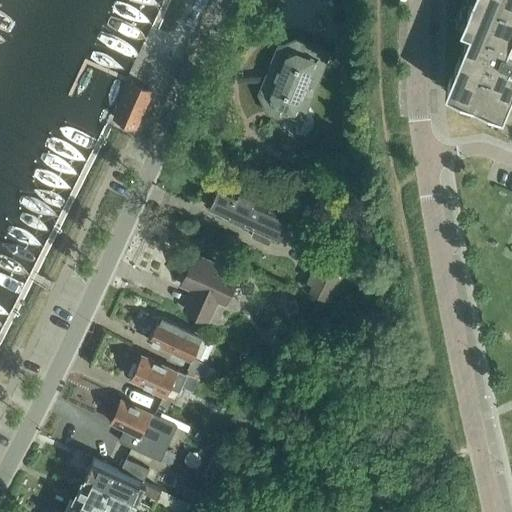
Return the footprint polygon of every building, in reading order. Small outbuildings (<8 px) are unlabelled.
[(511,0),(463,0),(454,22),(470,28),(445,89),(461,96),(472,100),(489,107),(500,111),(504,113),(511,91),(511,0)] [(343,23),(342,35),(352,35),(353,23),(343,23)] [(276,62),(276,64),(274,66),(275,67),(271,71),(271,77),(270,77),(270,79),(269,81),(268,82),(267,85),(266,87),(266,89),(265,91),(265,93),(265,95),(265,97),(266,98),(266,100),(267,102),(268,104),(269,105),(272,104),(276,112),(293,119),(294,119),(296,119),(297,118),(298,118),(299,117),(300,116),(301,115),(308,96),(310,94),(311,93),(313,90),(314,88),(314,86),(315,84),(315,82),(315,80),(315,78),(323,59),(323,58),(324,56),(323,55),(323,54),(322,53),(321,52),(320,51),(304,44),(296,46),(295,44),(292,44),(288,46),(285,48),(283,49),(282,50),(281,52),(280,53),(279,55),(278,57),(277,59),(277,60),(276,62)] [(116,119),(118,120),(136,128),(153,90),(133,81),(116,119)] [(279,238),(289,215),(221,185),(210,208),(279,238)] [(332,299),(345,270),(368,266),(368,265),(381,263),(380,256),(367,258),(366,257),(348,260),(322,249),(305,287),(332,299)] [(238,274),(195,254),(192,262),(186,263),(182,272),(185,276),(182,285),(196,291),(193,298),(190,297),(185,309),(208,320),(217,300),(225,304),(238,274)] [(148,340),(172,351),(170,356),(183,362),(186,357),(184,356),(189,346),(183,344),(190,329),(159,315),(148,340)] [(274,348),(269,357),(279,362),(284,353),(274,348)] [(164,396),(168,387),(179,392),(181,386),(192,392),(198,378),(186,372),(185,374),(142,353),(130,377),(152,387),(151,389),(164,396)] [(209,364),(193,356),(187,369),(211,380),(215,369),(208,366),(209,364)] [(258,376),(246,396),(262,405),(273,384),(258,376)] [(144,436),(141,435),(146,423),(171,435),(174,429),(182,432),(185,424),(174,418),(171,422),(121,398),(110,422),(124,428),(118,440),(138,449),(144,436)] [(245,398),(233,420),(248,429),(260,407),(245,398)] [(126,457),(121,468),(144,479),(149,468),(126,457)] [(84,476),(132,498),(136,489),(157,498),(161,489),(92,458),(84,476)] [(76,495),(112,511),(133,511),(127,509),(132,498),(84,476),(76,495)] [(182,481),(177,491),(202,504),(210,488),(199,483),(196,488),(182,481)] [(67,511),(112,511),(76,495),(67,511)] [(190,502),(185,511),(199,511),(202,508),(190,502)]
